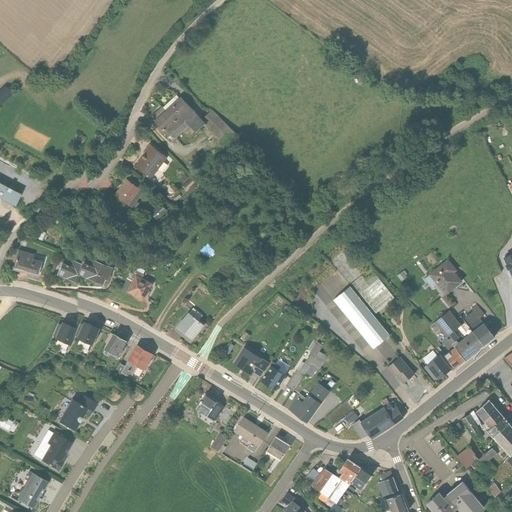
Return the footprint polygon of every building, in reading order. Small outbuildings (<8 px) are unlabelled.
[(13,100),(0,111),(0,114),(7,122),(21,109),(13,100)] [(159,123),(173,138),(176,135),(187,146),(197,137),(172,110),(159,123)] [(173,138),(159,123),(145,135),(160,151),(173,138)] [(126,180),(143,193),(158,173),(139,159),(134,165),(136,167),(126,180)] [(0,223),(1,224),(7,214),(21,222),(28,209),(0,194),(0,223)] [(104,210),(123,224),(135,207),(116,194),(104,210)] [(28,267),(23,286),(48,292),(51,279),(41,276),(43,271),(28,267)] [(511,295),(511,271),(497,279),(505,299),(511,295)] [(325,281),(342,303),(353,295),(336,272),(325,281)] [(72,280),(67,292),(93,303),(95,298),(97,299),(103,286),(83,278),(81,284),(72,280)] [(421,295),(438,317),(456,303),(439,281),(421,295)] [(141,302),(120,290),(111,308),(132,320),(141,302)] [(386,321),(369,302),(352,316),(368,335),(386,321)] [(382,361),(341,309),(326,322),(366,372),(382,361)] [(458,340),(466,348),(480,335),(472,327),(458,340)] [(183,328),(179,333),(188,340),(192,336),(183,328)] [(430,369),(437,377),(448,368),(466,353),(458,343),(454,346),(449,339),(443,331),(427,343),(441,360),(430,369)] [(178,332),(166,346),(181,360),(194,345),(188,340),(179,333),(178,332)] [(198,336),(194,342),(199,346),(204,341),(198,336)] [(65,358),(81,366),(89,348),(73,341),(65,358)] [(466,353),(477,368),(488,358),(477,344),(466,353)] [(93,369),(106,377),(116,362),(103,353),(93,369)] [(459,382),(477,368),(466,353),(448,368),(459,382)] [(125,365),(115,380),(116,381),(132,391),(133,392),(142,375),(125,365)] [(292,383),(276,408),(283,414),(296,395),(302,386),(310,373),(312,370),(308,365),(295,384),(292,383)] [(234,368),(223,384),(241,397),(243,395),(250,400),(260,384),(234,368)] [(448,391),(459,382),(448,368),(437,377),(448,391)] [(319,378),(310,373),(302,386),(308,390),(310,391),(319,378)] [(429,401),(431,402),(445,392),(433,377),(416,390),(426,403),(429,401)] [(407,397),(393,378),(378,390),(386,400),(388,398),(395,406),(407,397)] [(117,401),(121,394),(127,398),(132,391),(116,381),(113,387),(109,384),(104,394),(117,401)] [(308,390),(302,386),(296,395),(302,399),(308,390)] [(251,403),(267,412),(276,397),(261,387),(251,403)] [(297,421),(310,431),(322,415),(309,405),(297,421)] [(207,423),(196,414),(186,430),(197,438),(207,423)] [(82,420),(69,443),(86,453),(99,431),(105,434),(110,425),(94,417),(90,424),(82,420)] [(310,431),(297,421),(295,424),(288,420),(279,432),(299,446),(310,431)] [(481,434),(488,428),(483,422),(469,434),(478,444),(484,438),(481,434)] [(215,428),(207,423),(197,438),(205,443),(215,428)] [(364,437),(375,455),(395,441),(385,424),(364,437)] [(484,451),(498,439),(488,428),(481,434),(484,438),(478,444),(484,451)] [(343,447),(353,441),(349,434),(338,440),(343,447)] [(11,445),(20,449),(24,442),(16,437),(11,445)] [(363,462),(375,455),(364,437),(352,445),(363,462)] [(462,437),(454,442),(468,463),(476,458),(462,437)] [(259,455),(233,439),(224,454),(249,471),(259,455)] [(487,461),(504,446),(498,439),(484,451),(481,454),(487,461)] [(487,461),(504,480),(511,472),(511,455),(504,446),(487,461)] [(61,468),(52,482),(70,494),(75,483),(74,482),(84,466),(64,455),(58,466),(61,468)] [(216,460),(209,456),(200,471),(207,475),(216,460)] [(256,476),(270,485),(280,468),(266,459),(256,476)] [(511,490),(511,472),(504,480),(500,483),(509,493),(511,490)] [(462,473),(452,482),(462,494),(472,485),(462,473)] [(490,481),(485,474),(472,485),(477,492),(490,481)] [(342,506),(353,490),(340,481),(332,493),(335,495),(330,502),(340,509),(342,506)] [(349,511),(354,511),(364,498),(353,490),(342,506),(349,511)] [(338,511),(340,509),(316,493),(302,508),(307,511),(338,511)] [(302,507),(310,499),(305,495),(298,502),(302,507)] [(44,496),(33,511),(56,511),(60,505),(44,496)] [(388,511),(385,502),(369,507),(370,511),(388,511)]
